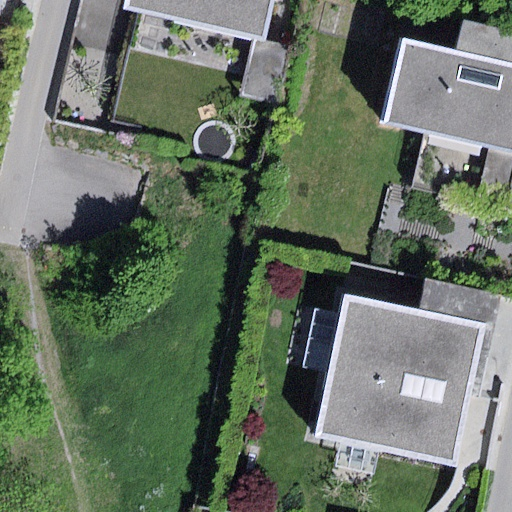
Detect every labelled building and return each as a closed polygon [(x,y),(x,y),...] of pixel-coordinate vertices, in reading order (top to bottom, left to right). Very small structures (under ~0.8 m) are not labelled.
[(125,0),(124,6),(138,9),(256,36),(268,39),(277,0),(125,0)] [(511,32),(462,20),(455,52),(511,65),(511,32)] [(268,39),(256,36),(241,94),(277,103),(292,45),(268,39)] [(404,41),(386,125),(425,134),(511,153),(511,65),(455,52),(404,41)] [(511,201),(511,153),(425,134),(413,190),(510,212),(511,201)] [(426,281),(418,314),(485,328),(492,296),(426,281)] [(352,300),(323,437),(456,465),(485,328),(418,314),(352,300)]
